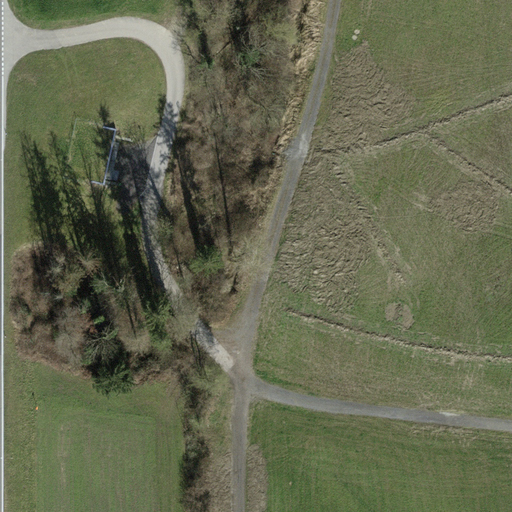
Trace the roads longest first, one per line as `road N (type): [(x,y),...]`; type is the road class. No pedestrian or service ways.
road 1 (track): [(0,43),(150,28),(180,62),(148,219),(146,278),(170,329),(262,391),(511,425)]
road 2 (track): [(337,0),(249,314),(223,361)]
road 3 (track): [(244,373),(235,511)]
